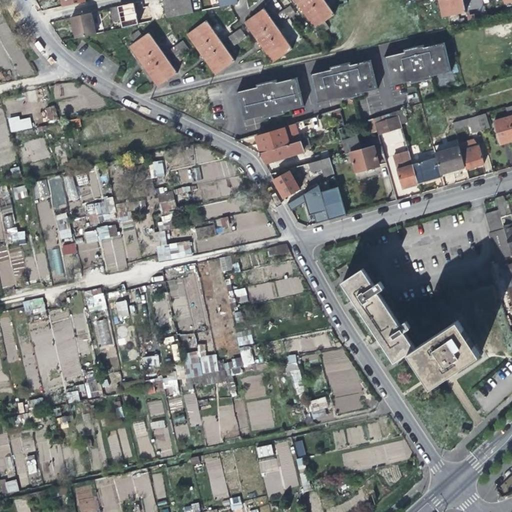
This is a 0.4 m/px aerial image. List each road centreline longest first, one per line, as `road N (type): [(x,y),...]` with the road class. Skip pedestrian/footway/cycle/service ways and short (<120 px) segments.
road 1 (residential): [(452,484),(293,241)]
road 2 (residential): [(293,241),(511,178)]
road 3 (residential): [(293,241),(245,157),(130,97)]
road 4 (residential): [(130,97),(260,65)]
road 5 (residential): [(130,97),(50,47),(30,16)]
